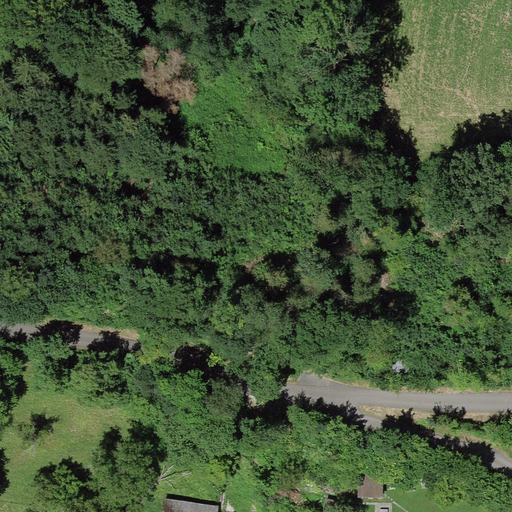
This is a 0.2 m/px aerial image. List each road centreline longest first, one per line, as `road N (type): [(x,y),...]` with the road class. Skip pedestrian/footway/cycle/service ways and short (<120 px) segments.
road 1 (residential): [(511,405),(319,401),(187,358),(0,326)]
road 2 (track): [(511,475),(486,457),(319,401)]
